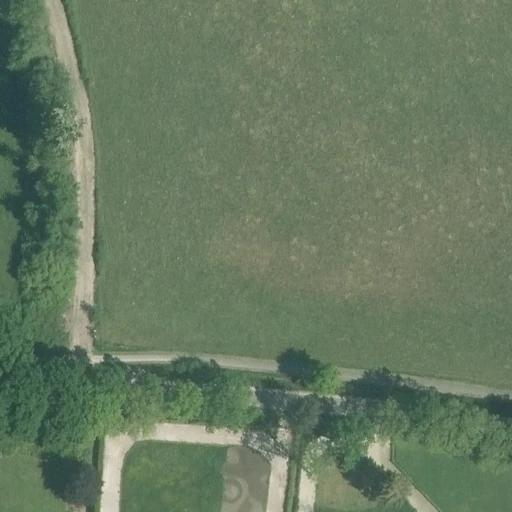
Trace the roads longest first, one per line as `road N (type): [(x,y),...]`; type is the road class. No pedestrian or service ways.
road 1 (unclassified): [(0,385),(393,412),(511,430)]
road 2 (track): [(80,385),(81,156),(72,66),(49,0)]
